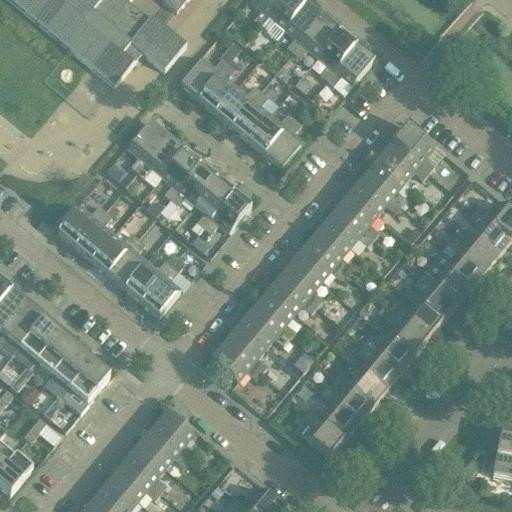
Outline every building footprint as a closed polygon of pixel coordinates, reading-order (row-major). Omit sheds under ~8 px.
[(190,0),(3,0),(114,92),(142,59),(164,77),(185,51),(150,22),(148,25),(127,7),(133,0),(154,0),(176,18),(190,0)] [(260,31),(285,0),(256,0),(250,8),(260,17),(253,26),(260,31)] [(284,36),(306,9),(294,0),(285,0),(260,31),(276,45),(284,36)] [(292,59),(322,23),(306,9),(284,36),(294,44),(286,53),(292,59)] [(317,64),(339,37),(322,23),(292,59),(300,65),(307,55),(317,64)] [(326,87),(356,51),(339,37),(317,64),(327,72),(319,81),(326,87)] [(343,101),(373,65),(356,51),(326,87),(343,101)] [(198,106),(228,70),(221,64),(213,73),(202,64),(180,91),(198,106)] [(214,120),(236,93),(226,85),(234,76),(228,70),(198,106),(214,120)] [(230,133),(260,97),(254,92),(246,101),(236,93),(214,120),(230,133)] [(247,147),(269,121),(260,112),(267,103),(260,97),(230,133),(247,147)] [(264,161),(294,125),(287,120),(279,129),(269,121),(247,147),(264,161)] [(281,176),(303,149),(293,140),(300,131),(294,125),(264,161),(281,176)] [(137,179),(167,143),(149,128),(127,155),(138,164),(130,173),(137,179)] [(433,154),(408,133),(406,132),(392,149),(428,179),(433,173),(424,165),(433,154)] [(161,183),(183,156),(167,143),(137,179),(144,184),(151,175),(161,183)] [(428,179),(392,149),(378,166),(404,188),(412,178),(422,186),(428,179)] [(170,206),(200,170),(183,156),(161,183),(171,191),(163,201),(170,206)] [(404,188),(378,166),(364,182),(400,212),(405,206),(396,198),(404,188)] [(194,211),(217,184),(200,170),(170,206),(177,212),(184,203),(194,211)] [(400,212),(364,182),(350,199),(376,222),(385,212),(394,219),(400,212)] [(203,234),(233,198),(217,184),(194,211),(204,219),(196,228),(203,234)] [(228,239),(250,213),(233,198),(203,234),(210,240),(217,230),(228,239)] [(376,222),(350,199),(336,216),(372,246),(378,239),(368,231),(376,222)] [(511,244),(511,220),(497,208),(488,219),(479,211),(473,218),(509,249),(511,244)] [(74,253),(104,217),(98,212),(90,221),(79,212),(57,239),(74,253)] [(372,246),(336,216),(322,232),(349,254),(357,245),(366,252),(372,246)] [(91,267),(113,240),(103,232),(111,223),(104,217),(74,253),(91,267)] [(509,249),(473,218),(468,225),(477,232),(469,242),(496,265),(509,249)] [(349,254),(322,232),(308,249),(344,279),(350,272),(341,264),(349,254)] [(107,281),(137,245),(131,239),(123,249),(113,240),(91,267),(107,281)] [(496,265),(469,242),(461,252),(452,244),(446,251),(482,281),(496,265)] [(124,295),(146,268),(137,260),(144,251),(137,245),(107,281),(124,295)] [(344,279),(308,249),(294,265),(321,288),(330,278),(339,286),(344,279)] [(468,298),(482,281),(446,251),(432,268),(468,298)] [(178,263),(170,272),(177,278),(182,272),(182,266),(178,263)] [(321,288),(294,265),(280,283),(316,313),(322,306),(313,298),(321,288)] [(140,308),(170,272),(164,267),(156,276),(146,268),(124,295),(140,308)] [(454,314),(468,298),(432,268),(418,284),(454,314)] [(158,323),(180,296),(170,287),(177,278),(170,272),(140,308),(158,323)] [(316,313),(280,283),(266,299),(293,321),(301,312),(310,320),(316,313)] [(0,309),(12,295),(0,284),(0,309)] [(454,314),(418,284),(413,291),(422,299),(413,309),(440,331),(454,314)] [(0,336),(3,339),(28,308),(12,295),(0,309),(0,336)] [(293,321),(266,299),(253,315),(289,345),(294,339),(285,332),(293,321)] [(19,353),(45,322),(28,308),(3,339),(19,353)] [(440,331),(413,309),(405,318),(396,310),(391,317),(427,347),(440,331)] [(289,345),(253,315),(239,332),(265,355),(273,345),(283,353),(289,345)] [(427,347),(391,317),(385,324),(394,332),(386,342),(412,364),(427,347)] [(35,367),(35,366),(61,336),(45,322),(19,353),(13,361),(29,375),(36,367),(35,367)] [(265,355),(239,332),(225,349),(260,379),(266,372),(257,365),(265,355)] [(53,381),(78,351),(61,336),(35,366),(53,381)] [(412,364),(386,342),(377,352),(368,345),(362,351),(398,381),(412,364)] [(260,379),(225,349),(210,366),(237,389),(246,378),(255,386),(260,379)] [(69,394),(91,367),(76,355),(79,351),(78,351),(53,381),(69,394)] [(398,381),(362,351),(356,358),(366,366),(357,376),(384,398),(398,381)] [(86,409),(109,382),(91,367),(69,394),(86,409)] [(24,388),(32,379),(25,373),(17,383),(24,388)] [(371,414),(384,398),(357,376),(349,385),(340,378),(335,384),(371,414)] [(16,397),(24,388),(17,383),(10,392),(16,397)] [(371,414),(335,384),(329,391),(338,399),(330,409),(357,431),(371,414)] [(0,407),(5,411),(12,402),(6,396),(0,403),(0,407)] [(57,416),(65,406),(58,401),(50,410),(57,416)] [(357,431),(330,409),(322,419),(312,411),(307,417),(343,447),(357,431)] [(49,425),(57,416),(50,410),(43,419),(49,425)] [(328,465),(343,447),(307,417),(301,424),(310,432),(301,443),(328,465)] [(193,441),(166,418),(151,436),(187,466),(194,459),(184,452),(193,441)] [(38,439),(46,430),(39,424),(31,433),(38,439)] [(30,448),(38,439),(31,433),(23,443),(30,448)] [(187,466),(151,436),(138,452),(165,475),(173,465),(182,473),(187,466)] [(511,484),(511,439),(500,437),(491,481),(511,484)] [(0,476),(14,459),(0,447),(0,476)] [(165,475),(138,452),(124,469),(160,499),(166,492),(157,484),(165,475)] [(0,493),(9,501),(32,474),(14,459),(0,476),(0,493)] [(160,499),(124,469),(110,485),(137,508),(145,498),(155,506),(160,499)] [(133,511),(137,508),(110,485),(96,502),(108,511),(133,511)] [(278,511),(258,495),(249,505),(240,498),(234,505),(242,511),(278,511)] [(108,511),(96,502),(88,511),(108,511)]
